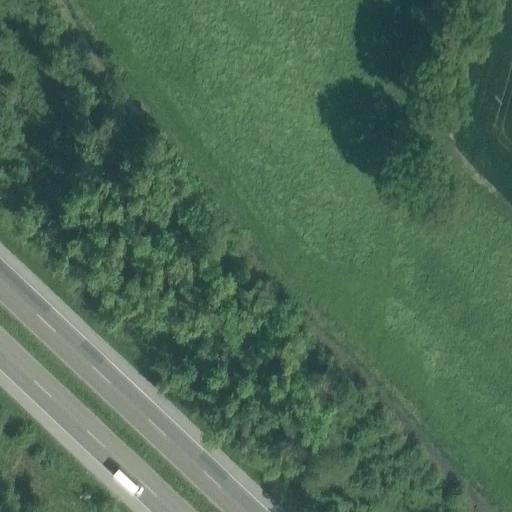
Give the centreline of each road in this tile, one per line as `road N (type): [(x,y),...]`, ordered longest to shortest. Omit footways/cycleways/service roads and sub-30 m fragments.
road 1 (motorway): [(239,511),(0,287)]
road 2 (motorway): [(0,359),(158,511)]
